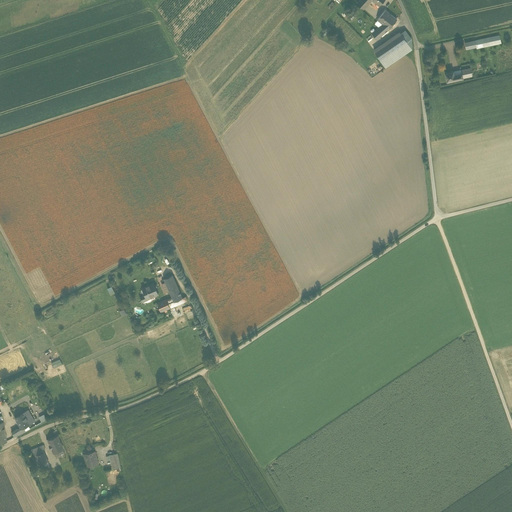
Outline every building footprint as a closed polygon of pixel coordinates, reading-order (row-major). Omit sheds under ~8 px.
[(361,0),(358,4),(363,8),(368,3),(364,0),(361,0)] [(389,29),(397,19),(385,10),(378,20),(382,24),(371,33),(377,40),(389,29)] [(405,30),(401,33),(407,42),(411,48),(413,41),(405,30)] [(390,40),(396,49),(400,46),(407,42),(401,33),(390,40)] [(465,43),(466,49),(476,47),(477,48),(501,43),(499,35),(465,43)] [(390,40),(382,46),(388,55),(396,49),(390,40)] [(404,52),(411,48),(407,42),(400,46),(404,52)] [(380,60),(388,55),(382,46),(374,51),(380,60)] [(400,46),(396,49),(388,55),(380,60),(385,67),(405,54),(404,52),(400,46)] [(470,68),(461,70),(462,73),(463,78),(472,76),(470,68)] [(463,78),(462,73),(454,75),(453,71),(445,73),(447,81),(463,78)] [(164,278),(172,297),(173,301),(182,298),(181,295),(173,275),(164,278)] [(153,283),(148,285),(152,296),(154,296),(159,294),(158,293),(157,293),(153,283)] [(149,298),(152,296),(148,285),(142,288),(145,295),(140,296),(143,304),(148,303),(147,299),(149,298)] [(173,301),(170,302),(172,307),(184,302),(182,298),(173,301)] [(160,312),(170,308),(168,304),(166,299),(157,303),(160,312)] [(177,305),(170,308),(173,315),(180,313),(177,305)] [(53,368),(62,364),(60,358),(51,362),(53,368)] [(28,425),(35,421),(28,410),(15,418),(20,427),(21,429),(22,428),(24,427),(28,425)] [(44,414),(39,417),(42,422),(47,419),(44,414)] [(24,432),(22,428),(21,429),(20,427),(11,432),(14,437),(21,434),(24,432)] [(54,453),(63,449),(57,436),(48,440),(50,445),(52,449),(54,453)] [(32,451),(39,468),(49,464),(43,450),(45,449),(44,446),(32,451)] [(65,454),(63,449),(54,453),(56,458),(65,454)] [(83,454),(85,462),(97,459),(95,451),(83,454)] [(117,454),(109,456),(110,461),(111,464),(112,464),(113,469),(120,467),(117,454)]
